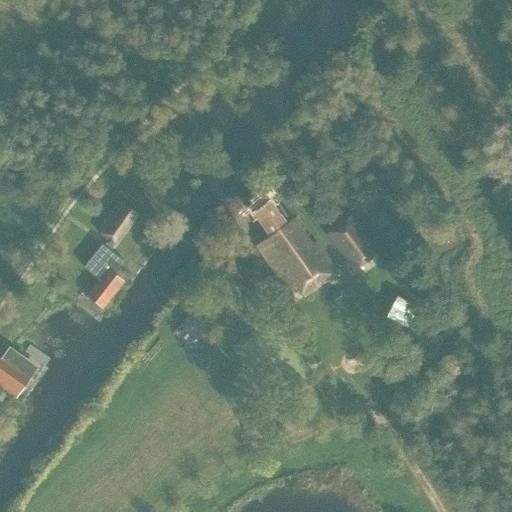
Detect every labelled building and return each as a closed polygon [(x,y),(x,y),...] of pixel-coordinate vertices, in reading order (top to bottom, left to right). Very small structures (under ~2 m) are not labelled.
[(285,223),(269,199),(251,212),(268,236),(255,245),(287,291),(295,285),(303,297),(339,273),(317,242),(313,245),(294,217),(285,223)] [(108,245),(106,247),(101,243),(82,267),(98,279),(85,295),(102,309),(123,282),(113,274),(123,261),(110,250),(112,248),(137,214),(122,203),(100,233),(109,240),(106,243),(108,245)] [(378,252),(352,216),(327,234),(353,269),(378,252)] [(175,333),(186,342),(196,330),(185,321),(175,333)] [(29,380),(0,359),(0,386),(16,397),(29,380)]
